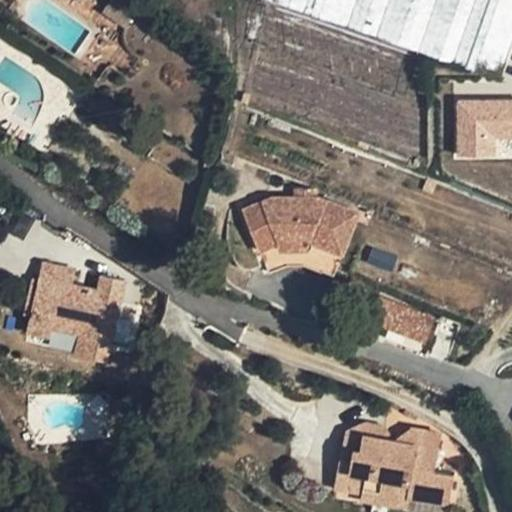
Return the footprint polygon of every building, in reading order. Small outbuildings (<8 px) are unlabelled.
[(140,6),(131,0),(111,0),(102,13),(125,28),(140,6)] [(305,11),(274,0),(265,0),(255,43),(428,103),(428,54),(419,50),(377,36),(348,26),(305,11)] [(308,0),(274,0),(305,11),(308,0)] [(308,0),(305,11),(348,26),(356,0),(308,0)] [(356,0),(348,26),(377,36),(389,0),(356,0)] [(389,0),(377,36),(419,50),(436,0),(389,0)] [(436,0),(419,50),(428,54),(432,55),(439,57),(454,62),(475,0),(436,0)] [(511,0),(475,0),(454,62),(484,73),(501,78),(511,44),(511,0)] [(428,103),(255,43),(242,101),(428,165),(428,103)] [(105,69),(95,85),(113,97),(127,77),(113,68),(113,67),(112,67),(111,67),(110,67),(109,67),(108,67),(108,68),(107,68),(106,69),(105,69)] [(456,159),(498,158),(497,139),(511,139),(511,98),(455,100),(456,159)] [(161,169),(136,151),(129,162),(154,180),(161,169)] [(295,234),(313,242),(330,201),(301,189),(253,187),(224,200),(241,240),(257,233),(261,240),(292,242),(295,234)] [(341,205),(330,201),(313,242),(295,234),(292,242),(261,240),(257,233),(241,240),(250,264),(268,257),(285,258),(315,270),(341,205)] [(90,327),(84,354),(107,359),(125,281),(103,276),(99,291),(73,285),(76,270),(43,263),(40,280),(40,282),(46,283),(43,293),(31,290),(26,311),(33,312),(29,329),(51,334),(53,326),(55,315),(70,318),(69,322),(90,327)] [(40,282),(40,280),(33,279),(31,290),(43,293),(46,283),(40,282)] [(407,317),(377,305),(371,321),(407,336),(409,330),(403,327),(407,317)] [(78,352),(84,354),(90,327),(69,322),(70,318),(55,315),(53,326),(81,333),(78,352)] [(382,497),(409,502),(410,497),(449,505),(455,476),(435,472),(442,437),(411,431),(394,442),(364,436),(361,452),(355,451),(351,472),(367,475),(363,499),(380,502),(382,497)] [(407,508),(409,502),(382,497),(380,502),(407,508)]
